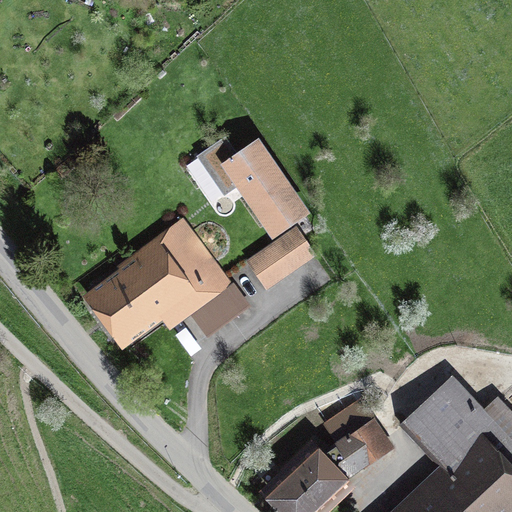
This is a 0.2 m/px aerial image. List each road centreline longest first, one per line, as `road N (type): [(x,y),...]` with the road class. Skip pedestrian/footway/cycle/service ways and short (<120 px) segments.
road 1 (residential): [(0,252),(238,510)]
road 2 (residential): [(223,511),(182,497),(137,465),(0,330)]
